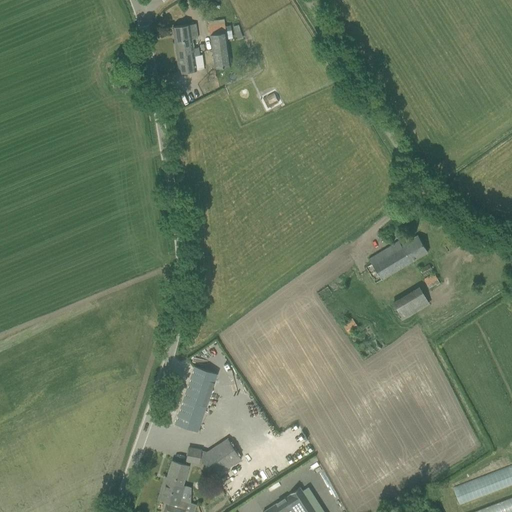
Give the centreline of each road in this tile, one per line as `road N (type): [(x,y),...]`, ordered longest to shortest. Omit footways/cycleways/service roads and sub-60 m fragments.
road 1 (unclassified): [(116,511),(170,355),(182,267),(140,9)]
road 2 (unclassified): [(511,245),(419,182),(307,0)]
